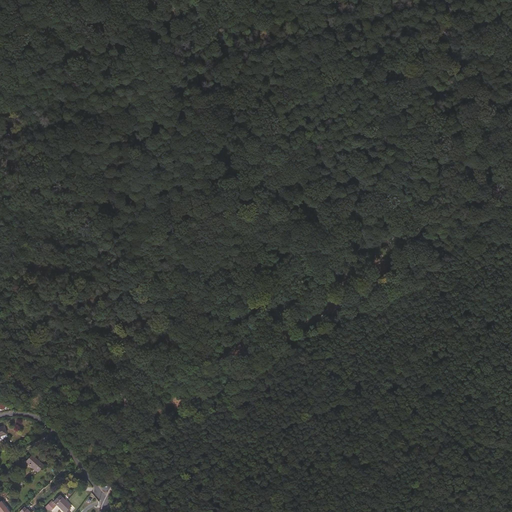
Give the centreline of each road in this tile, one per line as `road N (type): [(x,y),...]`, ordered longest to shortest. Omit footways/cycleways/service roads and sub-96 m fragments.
road 1 (track): [(511,447),(418,449),(261,304),(248,222),(213,140),(190,51),(186,0)]
road 2 (track): [(511,238),(448,247),(292,337),(234,392),(171,419),(123,462),(110,504)]
road 3 (track): [(332,311),(437,0)]
road 4 (residential): [(0,416),(31,418),(49,431),(110,504),(107,511)]
